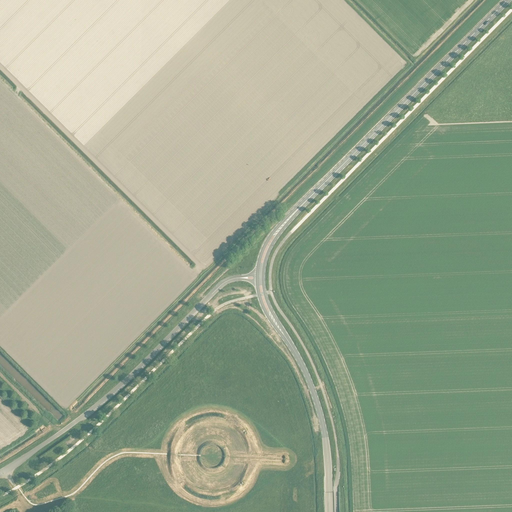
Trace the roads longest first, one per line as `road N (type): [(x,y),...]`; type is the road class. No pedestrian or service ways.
road 1 (secondary): [(278,230),(507,0)]
road 2 (secondary): [(329,511),(314,397),(276,324)]
